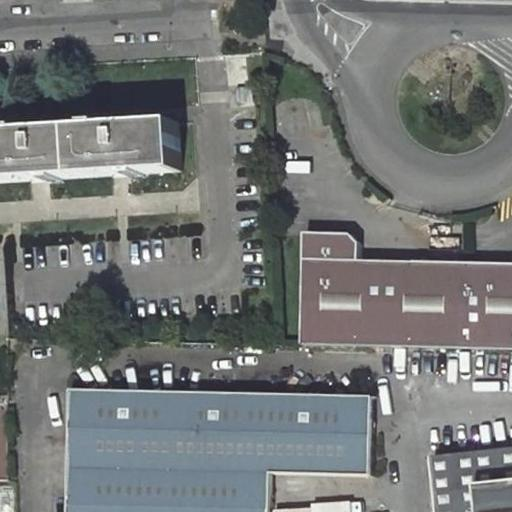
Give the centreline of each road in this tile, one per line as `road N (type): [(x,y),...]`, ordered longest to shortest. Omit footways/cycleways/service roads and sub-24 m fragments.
road 1 (unclassified): [(0,23),(209,10)]
road 2 (unclassified): [(367,89),(380,143),(422,173),(455,176),(487,164),(511,139)]
